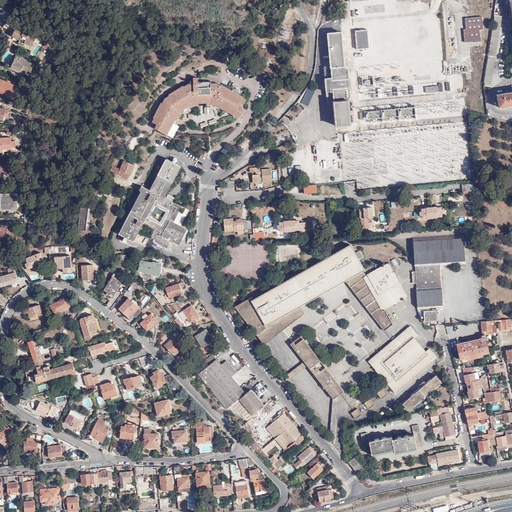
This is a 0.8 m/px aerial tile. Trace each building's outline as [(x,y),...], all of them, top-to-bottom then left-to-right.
[(490,87),(501,16),(494,15),(486,66),(484,81),(484,86),(490,87)] [(483,29),(482,16),(465,18),(467,30),(463,31),(464,42),(480,41),(479,30),(483,29)] [(15,25),(7,21),(5,23),(3,27),(12,31),(15,25)] [(24,30),(25,29),(18,26),(12,36),(20,40),(20,39),(25,42),(25,43),(30,45),(32,41),(34,42),(37,37),(24,30)] [(354,32),(356,51),(369,50),(367,30),(354,32)] [(345,72),(341,36),(327,37),(330,70),(324,70),(324,72),(323,72),(327,106),(334,105),(336,129),(350,128),(347,102),(349,100),(346,73),(345,72)] [(34,64),(20,58),(18,63),(14,61),(11,67),(21,72),(22,70),(30,73),(34,64)] [(372,85),(371,75),(361,75),(361,86),(372,85)] [(239,95),(232,91),(221,85),(220,86),(216,83),(211,84),(211,81),(206,82),(202,82),(202,78),(193,78),(194,84),(188,85),(184,87),(183,86),(169,95),(170,96),(166,99),(163,103),(162,103),(154,118),(155,118),(153,122),(158,124),(155,128),(166,134),(176,115),(177,116),(178,116),(180,113),(184,110),(183,109),(183,108),(190,104),(190,105),(191,106),(194,104),(199,104),(199,103),(199,101),(199,100),(203,100),(204,101),(207,101),(207,103),(211,103),(215,105),(215,104),(216,103),(223,107),(234,113),(234,114),(237,116),(241,115),(244,110),(242,108),(246,100),(243,98),(243,97),(239,95)] [(0,93),(9,97),(14,86),(0,80),(0,93)] [(511,92),(497,95),(499,108),(511,105),(511,92)] [(456,116),(466,115),(464,98),(450,99),(450,101),(446,102),(447,108),(455,107),(456,116)] [(215,104),(234,114),(234,113),(223,107),(216,103),(215,104)] [(432,106),(366,112),(367,121),(426,116),(426,117),(440,116),(439,103),(432,104),(432,106)] [(0,120),(2,121),(4,117),(7,118),(9,111),(0,109),(0,120)] [(176,115),(166,134),(167,134),(177,116),(176,115)] [(0,152),(2,152),(2,150),(11,149),(11,147),(15,147),(15,142),(10,141),(10,138),(0,138),(0,152)] [(143,223),(154,229),(150,236),(154,238),(153,240),(167,248),(171,239),(175,241),(174,242),(179,244),(187,228),(174,221),(182,206),(172,201),(173,198),(167,195),(166,197),(165,197),(181,165),(166,158),(150,189),(142,185),(140,189),(141,190),(119,233),(134,240),(143,223)] [(109,169),(116,172),(117,170),(124,172),(123,175),(122,177),(129,179),(135,165),(122,160),(119,166),(112,163),(109,169)] [(10,174),(10,166),(0,165),(0,172),(4,173),(4,175),(5,176),(7,176),(9,176),(9,175),(10,174)] [(250,171),(256,171),(258,171),(258,173),(256,173),(253,174),(253,182),(256,182),(259,182),(259,179),(263,179),(263,181),(272,180),(271,168),(262,168),(262,170),(260,171),(260,166),(250,167),(250,171)] [(291,168),(282,170),(283,176),(293,174),(291,168)] [(356,189),(356,180),(344,182),(345,190),(356,189)] [(462,192),(473,191),(473,183),(461,185),(462,192)] [(317,193),(316,184),(304,185),(304,194),(317,193)] [(0,210),(17,210),(17,193),(0,193),(0,210)] [(85,230),(88,208),(80,207),(78,230),(85,230)] [(364,208),(364,209),(364,211),(360,211),(360,219),(373,217),(372,207),(364,208)] [(444,213),(443,210),(441,210),(441,207),(436,208),(436,207),(426,208),(427,209),(422,209),(422,212),(420,212),(420,215),(422,215),(423,218),(427,217),(427,218),(437,217),(437,216),(442,216),(441,213),(444,213)] [(238,231),(243,231),(243,229),(247,229),(246,220),(242,220),(243,222),(237,223),(237,221),(233,221),(233,218),(224,219),(225,231),(234,230),(238,230),(238,231)] [(306,231),(305,223),(299,223),(299,220),(294,221),(294,220),(284,221),(285,222),(280,223),(280,225),(278,225),(278,229),(280,228),(281,231),(285,231),(286,231),(295,230),(299,229),(300,232),(306,231)] [(15,225),(6,225),(6,227),(2,226),(0,226),(0,235),(15,236),(15,225)] [(254,232),(254,240),(265,240),(264,232),(254,232)] [(416,279),(416,284),(416,288),(417,308),(443,306),(442,286),(441,286),(440,265),(465,264),(464,235),(442,237),(413,239),(415,267),(415,271),(416,275),(412,276),(412,278),(412,281),(413,281),(413,279),(416,279)] [(235,307),(257,336),(267,328),(266,325),(290,311),(299,306),(309,300),(345,280),(350,277),(362,293),(380,316),(376,320),(384,331),(393,324),(384,310),(408,296),(389,263),(366,276),(362,270),(364,269),(350,245),(301,273),(252,300),(250,297),(235,307)] [(45,263),(42,254),(25,260),(27,268),(37,264),(38,265),(45,263)] [(72,268),(71,255),(55,255),(56,270),(63,269),(63,268),(72,268)] [(159,274),(161,264),(142,261),(140,270),(159,274)] [(82,264),(83,279),(92,278),(94,278),(94,277),(93,269),(92,263),(82,264)] [(18,281),(15,272),(0,276),(0,285),(0,286),(18,281)] [(113,294),(122,282),(113,275),(104,288),(113,294)] [(365,306),(376,320),(380,316),(362,293),(350,277),(345,280),(365,306)] [(183,293),(179,283),(167,287),(171,297),(183,293)] [(70,306),(66,297),(50,304),(54,313),(70,306)] [(119,309),(127,316),(133,310),(135,311),(139,307),(129,298),(119,309)] [(42,315),(39,304),(22,309),(24,314),(28,313),(29,317),(36,316),(42,315)] [(199,316),(192,305),(183,310),(190,321),(199,316)] [(267,328),(257,336),(264,345),(305,313),(299,306),(290,311),(266,325),(267,328)] [(433,315),(434,320),(437,320),(437,310),(424,311),(424,315),(433,315)] [(159,322),(155,317),(151,313),(140,323),(147,331),(150,328),(154,325),(155,326),(159,322)] [(166,324),(171,322),(168,314),(163,315),(166,324)] [(85,337),(90,336),(89,333),(95,331),(93,321),(94,321),(92,315),(81,318),(80,320),(85,337)] [(511,318),(495,320),(495,323),(498,323),(499,329),(502,329),(511,328),(510,321),(511,320),(511,318)] [(495,323),(495,320),(488,321),(481,321),(482,335),(485,334),(486,334),(486,331),(492,330),(491,324),(495,323)] [(369,361),(376,370),(380,367),(391,381),(388,384),(395,393),(437,357),(429,348),(426,351),(414,338),(418,335),(410,326),(369,361)] [(210,335),(206,329),(194,337),(201,348),(211,342),(207,336),(210,335)] [(485,334),(482,335),(480,338),(456,343),(459,359),(467,357),(467,359),(482,356),(482,353),(489,352),(485,334)] [(335,383),(342,392),(344,390),(327,368),(301,335),(299,337),(315,358),(335,383)] [(183,346),(174,336),(164,345),(173,355),(183,346)] [(298,353),(304,361),(308,365),(323,385),(333,398),(337,403),(338,395),(342,392),(335,383),(315,358),(299,337),(291,343),(298,353)] [(36,366),(32,367),(34,375),(37,382),(75,371),(72,362),(51,368),(50,365),(46,366),(39,344),(36,344),(35,339),(28,341),(36,366)] [(106,347),(107,350),(115,347),(113,341),(105,343),(104,341),(88,346),(89,349),(90,349),(92,354),(100,352),(101,354),(103,353),(102,351),(101,349),(106,347)] [(245,420),(246,422),(265,406),(246,383),(241,388),(232,377),(237,373),(226,361),(221,365),(212,354),(202,364),(206,368),(198,375),(226,407),(229,408),(242,415),(243,417),(245,419),(245,420)] [(237,364),(240,362),(234,355),(231,357),(237,364)] [(136,359),(138,361),(140,361),(141,366),(148,364),(145,356),(136,359)] [(77,370),(89,367),(86,358),(75,361),(77,370)] [(304,361),(292,370),(297,374),(308,365),(304,361)] [(498,362),(486,364),(487,368),(488,372),(500,371),(498,362)] [(34,375),(32,367),(25,369),(26,373),(30,372),(31,376),(34,375)] [(380,367),(376,370),(382,377),(388,384),(391,381),(380,367)] [(488,372),(487,368),(479,369),(479,372),(474,373),(476,382),(482,381),(481,377),(488,376),(488,372)] [(166,382),(159,369),(153,372),(155,374),(150,377),(154,383),(153,383),(156,388),(166,382)] [(91,374),(91,373),(84,375),(87,385),(89,385),(94,384),(91,374)] [(91,374),(94,384),(100,382),(98,378),(97,378),(97,375),(95,375),(91,374)] [(134,386),(135,387),(142,385),(139,375),(133,377),(132,376),(123,379),(124,383),(126,383),(127,388),(134,386)] [(435,385),(439,382),(440,380),(436,375),(403,403),(408,410),(413,405),(417,402),(419,401),(419,400),(418,399),(422,396),(424,394),(425,396),(430,391),(436,387),(435,385)] [(249,382),(253,386),(258,382),(254,377),(249,382)] [(117,393),(113,380),(100,384),(103,397),(117,393)] [(441,384),(439,382),(435,385),(436,387),(430,391),(431,393),(441,384)] [(37,386),(39,391),(48,389),(47,383),(37,386)] [(381,398),(387,394),(383,388),(377,393),(381,398)] [(484,392),(486,401),(501,399),(500,390),(499,390),(493,391),(491,391),(488,392),(484,392)] [(417,402),(413,405),(415,407),(424,399),(422,396),(418,399),(419,400),(419,401),(417,402)] [(375,404),(370,398),(364,403),(369,409),(375,404)] [(172,412),(169,399),(155,402),(158,415),(172,412)] [(53,416),(58,407),(47,402),(47,403),(41,401),(36,410),(45,414),(46,412),(53,416)] [(86,421),(88,415),(72,407),(66,420),(73,424),(72,425),(77,427),(81,418),(86,421)] [(356,419),(362,414),(357,408),(351,413),(356,419)] [(437,410),(429,412),(431,421),(439,419),(437,410)] [(478,420),(490,417),(489,416),(489,415),(488,411),(477,413),(466,416),(468,425),(479,423),(478,420)] [(505,422),(511,420),(511,411),(489,416),(490,417),(491,422),(495,422),(494,417),(497,416),(497,418),(504,417),(505,422)] [(455,434),(450,412),(441,414),(445,436),(455,434)] [(301,438),(304,436),(283,413),(266,428),(285,450),(293,443),(296,446),(302,440),(301,438)] [(102,442),(110,426),(100,422),(100,423),(96,421),(90,434),(95,436),(94,438),(102,442)] [(197,443),(204,443),(204,440),(210,440),(210,435),(213,435),(213,426),(209,426),(207,427),(204,427),(204,422),(193,422),(194,427),(196,427),(197,443)] [(11,436),(15,431),(5,423),(0,429),(0,440),(6,445),(12,437),(11,436)] [(134,439),(135,427),(129,426),(129,424),(125,424),(124,426),(121,426),(120,436),(130,437),(129,439),(134,439)] [(422,445),(418,424),(411,425),(413,434),(404,436),(404,435),(401,435),(401,437),(391,438),(390,436),(382,438),(381,436),(379,437),(379,439),(369,441),(368,432),(361,434),(363,444),(369,443),(371,453),(383,451),(393,449),(394,452),(406,449),(416,447),(416,446),(422,445)] [(187,442),(186,428),(173,428),(173,431),(172,431),(172,443),(173,443),(174,444),(175,445),(176,445),(178,444),(179,443),(187,442)] [(144,429),(144,433),(144,447),(159,447),(159,433),(151,433),(151,429),(144,429)] [(508,447),(507,444),(504,431),(494,433),(497,445),(496,445),(497,450),(508,447)] [(493,433),(488,433),(475,435),(475,439),(477,438),(479,451),(480,455),(486,454),(486,455),(490,455),(489,450),(487,439),(494,438),(493,433)] [(35,440),(35,437),(27,437),(27,441),(24,441),(24,451),(38,451),(38,441),(35,440)] [(127,446),(120,441),(113,449),(119,455),(127,446)] [(262,449),(264,452),(272,446),(270,443),(262,449)] [(48,448),(48,451),(49,456),(62,455),(62,453),(61,447),(61,445),(48,446),(48,448)] [(310,446),(309,447),(315,454),(317,453),(310,446)] [(309,447),(298,456),(300,459),(294,465),(298,470),(315,454),(309,447)] [(428,455),(430,465),(437,464),(460,459),(458,449),(428,455)] [(270,459),(274,464),(278,460),(275,456),(270,459)] [(349,461),(357,472),(363,468),(355,456),(349,461)] [(249,468),(248,461),(247,458),(238,459),(240,467),(241,467),(245,466),(247,476),(248,476),(250,475),(249,468)] [(274,464),(278,469),(284,463),(280,458),(278,460),(274,464)] [(256,463),(253,460),(248,461),(249,468),(253,467),(252,464),(256,463)] [(313,478),(322,470),(318,465),(320,464),(318,462),(308,472),(313,478)] [(157,467),(135,466),(136,476),(144,476),(144,474),(158,474),(157,467)] [(161,467),(157,467),(158,475),(161,475),(162,488),(173,487),(172,473),(162,474),(161,467)] [(259,474),(257,468),(250,470),(253,480),(257,479),(256,475),(259,474)] [(102,472),(98,472),(99,482),(109,481),(107,469),(102,470),(102,472)] [(120,472),(121,487),(126,486),(126,481),(132,481),(132,475),(133,474),(133,470),(120,472)] [(211,484),(210,471),(197,472),(198,485),(211,484)] [(92,483),(91,473),(82,474),(83,484),(92,483)] [(271,479),(267,475),(258,478),(258,480),(253,481),(256,491),(267,489),(265,480),(271,479)] [(191,489),(189,476),(177,477),(179,491),(191,489)] [(318,486),(324,481),(321,478),(321,479),(314,484),(317,487),(318,486)] [(22,481),(23,491),(28,491),(33,490),(32,480),(22,481)] [(247,480),(232,483),(233,496),(237,496),(238,498),(250,496),(247,480)] [(19,490),(18,481),(7,483),(8,492),(11,492),(11,491),(19,490)] [(223,484),(213,485),(214,496),(233,494),(231,485),(224,486),(223,484)] [(333,498),(330,484),(317,487),(320,500),(331,498),(333,498)] [(61,501),(59,487),(49,488),(49,493),(41,494),(41,500),(46,499),(47,502),(61,501)] [(308,496),(314,490),(312,487),(306,492),(308,496)] [(68,511),(77,511),(77,509),(79,509),(78,506),(79,505),(78,496),(66,497),(67,507),(68,507),(68,511)] [(160,508),(169,508),(168,496),(160,497),(160,508)] [(155,497),(138,498),(139,509),(160,508),(160,497),(155,497)] [(25,511),(35,511),(34,498),(24,499),(25,511)] [(186,501),(178,500),(179,508),(187,509),(186,501)]
